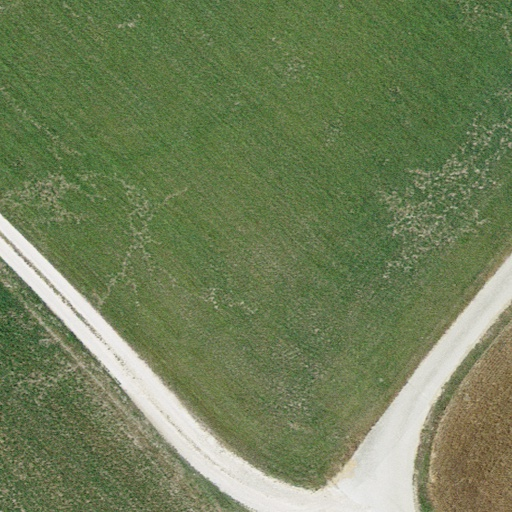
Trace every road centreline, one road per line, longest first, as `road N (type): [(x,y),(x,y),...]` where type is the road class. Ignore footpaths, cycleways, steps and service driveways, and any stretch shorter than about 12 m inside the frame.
road 1 (track): [(0,237),(245,489),(310,511)]
road 2 (track): [(382,511),(371,471),(386,427),(511,272)]
